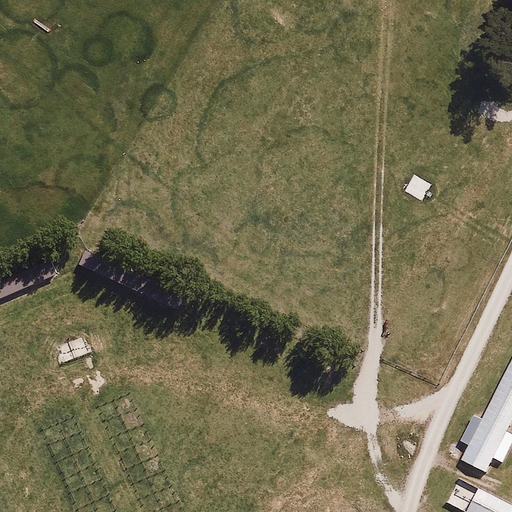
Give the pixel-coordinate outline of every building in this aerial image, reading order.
[(84,248),(78,262),(184,311),(191,296),(84,248)] [(0,299),(51,278),(44,260),(0,278),(0,299)] [(65,362),(91,352),(83,332),(57,343),(65,362)] [(511,411),(511,353),(457,468),(480,478),(511,411)] [(509,511),(466,489),(454,511),(509,511)]
